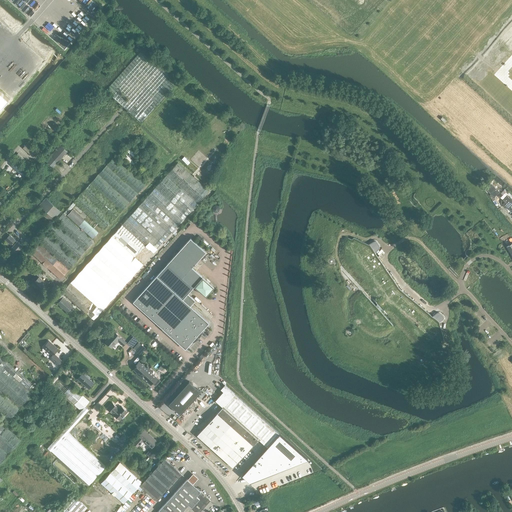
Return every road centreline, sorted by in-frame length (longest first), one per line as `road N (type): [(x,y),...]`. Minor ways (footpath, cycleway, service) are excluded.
road 1 (unclassified): [(243,511),(197,453),(0,276)]
road 2 (tertiary): [(319,511),(511,437)]
road 3 (track): [(256,145),(352,175),(416,238)]
road 4 (track): [(362,183),(342,157),(256,142)]
